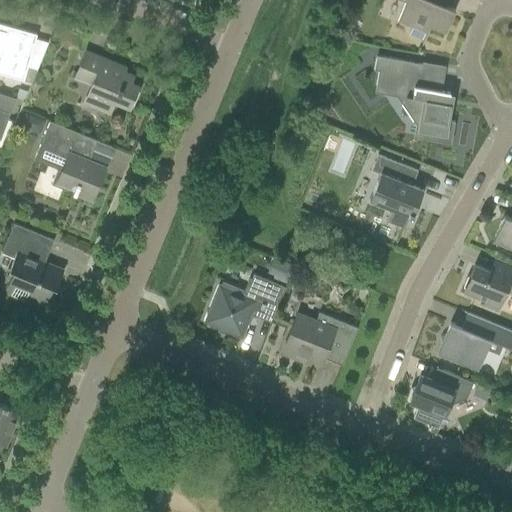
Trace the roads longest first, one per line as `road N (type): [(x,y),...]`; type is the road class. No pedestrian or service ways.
road 1 (residential): [(496,141),(399,301),(346,423)]
road 2 (residential): [(113,330),(227,48)]
road 3 (residential): [(346,423),(299,417),(113,330)]
road 4 (residential): [(511,475),(346,423)]
road 5 (residential): [(496,141),(469,70),(471,34),(488,8),(511,4)]
road 6 (residential): [(39,507),(91,387)]
road 7 (residential): [(227,48),(108,0)]
